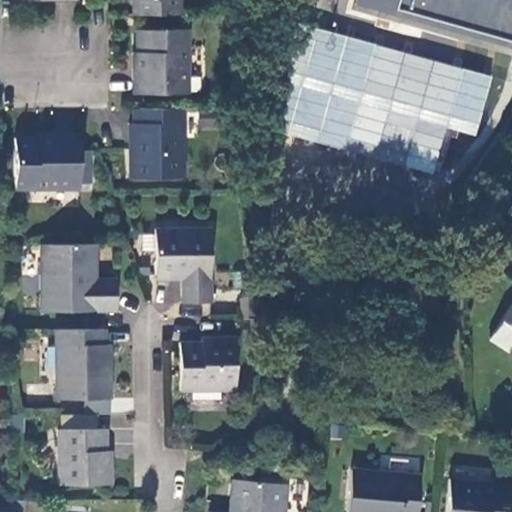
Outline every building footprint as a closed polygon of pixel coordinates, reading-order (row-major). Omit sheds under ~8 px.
[(132,0),(133,16),(183,15),(182,0),(132,0)] [(511,45),(511,0),(357,0),(356,6),(511,45)] [(279,134),(435,172),(446,128),(477,136),(492,73),(305,28),(279,134)] [(188,93),(187,30),(137,32),(138,69),(132,69),(133,94),(188,93)] [(182,108),(135,109),(135,152),(129,153),(129,180),(182,180),(182,108)] [(78,190),(78,136),(52,134),(53,138),(16,139),(16,189),(78,190)] [(212,303),(212,231),(156,233),(157,274),(183,274),(183,302),(212,303)] [(98,279),(97,245),(42,245),(42,314),(117,313),(118,281),(98,279)] [(511,351),(511,305),(491,338),(511,351)] [(106,371),(105,330),(58,331),(58,399),(110,400),(112,371),(106,371)] [(237,391),(236,340),(202,338),(203,342),(181,343),(182,389),(237,391)] [(101,426),(100,413),(61,415),(61,428),(101,426)] [(105,429),(57,430),(57,484),(110,486),(111,450),(105,450),(105,429)] [(416,511),(420,476),(352,471),(348,511),(416,511)] [(511,511),(511,482),(451,478),(447,511),(511,511)] [(285,511),(288,487),(234,482),(230,511),(285,511)]
